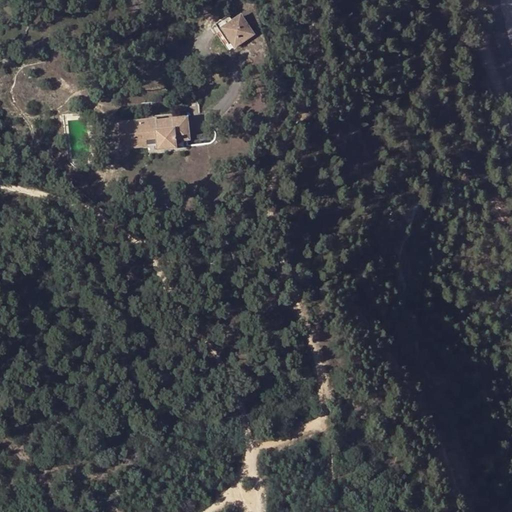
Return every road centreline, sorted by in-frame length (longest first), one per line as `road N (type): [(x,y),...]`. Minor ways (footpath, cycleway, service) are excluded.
road 1 (track): [(254,450),(324,421),(335,360),(329,335),(300,300),(283,235),(286,177),(335,62),(328,0)]
road 2 (track): [(256,511),(260,474),(235,381),(142,250),(87,206),(0,184)]
